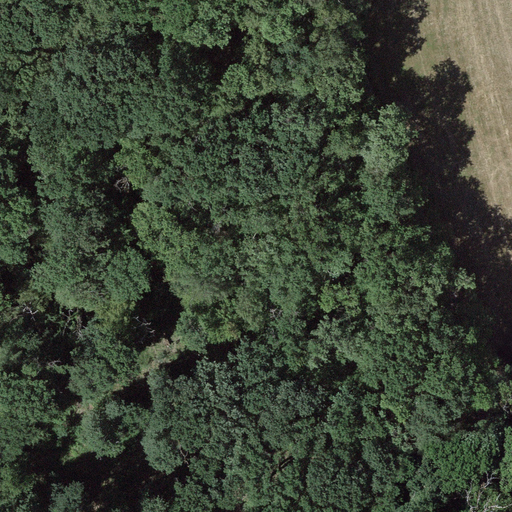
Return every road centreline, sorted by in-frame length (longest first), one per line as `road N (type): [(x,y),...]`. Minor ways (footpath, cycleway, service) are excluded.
road 1 (track): [(353,0),(352,39),(461,323),(511,505)]
road 2 (track): [(232,511),(422,222)]
